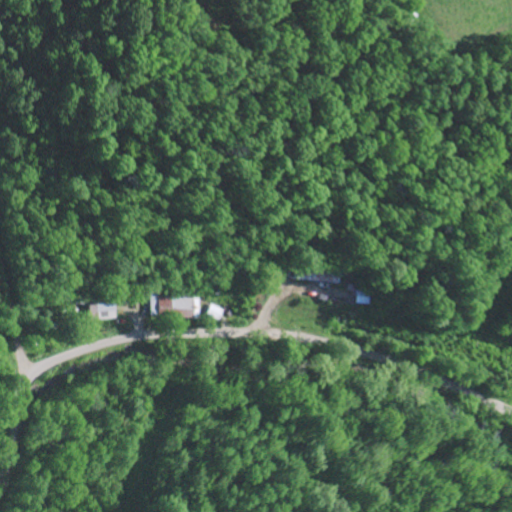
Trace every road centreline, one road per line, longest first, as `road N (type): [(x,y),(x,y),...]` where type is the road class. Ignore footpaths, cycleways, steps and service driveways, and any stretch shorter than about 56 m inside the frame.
road 1 (residential): [(0,497),(33,377),(60,360),(136,338),(268,334),(329,344),(511,413)]
road 2 (residential): [(30,382),(0,255)]
